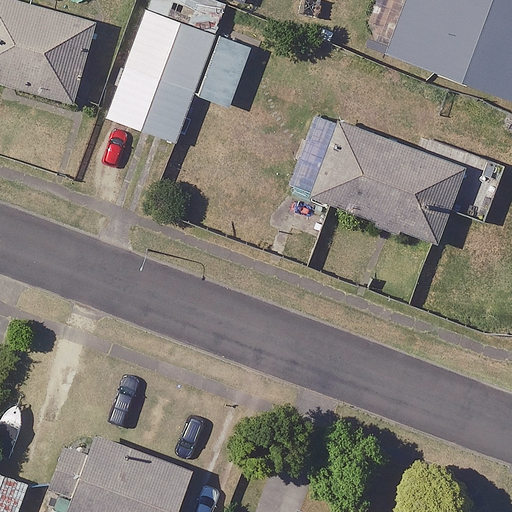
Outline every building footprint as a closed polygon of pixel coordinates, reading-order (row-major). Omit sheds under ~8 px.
[(94,22),(14,0),(0,0),(0,80),(71,101),(94,22)] [(511,0),(410,0),(391,52),(511,97),(511,0)] [(229,39),(145,8),(105,114),(175,141),(207,54),(222,60),(229,39)] [(498,176),(317,109),(288,187),(435,241),(447,207),(482,220),(498,176)] [(139,457),(63,430),(44,485),(69,495),(63,511),(172,511),(188,468),(141,451),(139,457)] [(16,511),(27,481),(0,471),(0,511),(16,511)]
